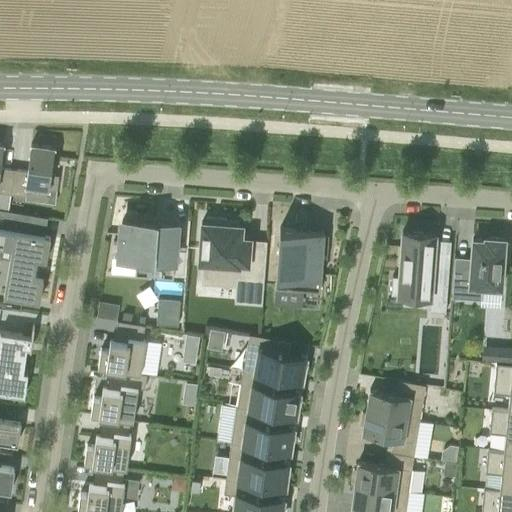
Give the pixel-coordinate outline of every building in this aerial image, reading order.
[(0,191),(11,193),(14,168),(1,166),(4,143),(0,142),(0,191)] [(14,168),(11,193),(25,195),(27,185),(57,189),(59,174),(51,173),(55,146),(31,143),(27,170),(14,168)] [(0,245),(12,247),(4,294),(39,301),(43,277),(34,275),(37,258),(46,259),(51,235),(32,232),(35,216),(47,218),(48,217),(0,208),(0,245)] [(201,283),(262,288),(261,301),(260,301),(260,303),(262,304),(267,240),(251,238),(251,237),(241,236),(242,224),(226,223),(227,218),(206,216),(206,221),(202,221),(199,261),(203,262),(201,283)] [(173,277),(177,223),(123,219),(120,257),(136,258),(135,274),(173,277)] [(280,227),(275,287),(320,290),(322,257),(327,257),(329,234),(324,234),(324,230),(307,229),(307,233),(297,232),(297,228),(280,227)] [(392,275),(391,293),(446,298),(450,250),(434,249),(435,233),(403,230),(399,275),(392,275)] [(452,296),(482,299),(482,286),(501,287),(503,260),(508,260),(509,243),(505,243),(505,238),(485,236),(485,239),(473,238),(471,267),(454,266),(452,296)] [(102,297),(99,312),(118,316),(121,301),(102,297)] [(178,325),(179,303),(164,302),(162,324),(178,325)] [(117,320),(114,340),(110,339),(109,349),(101,348),(98,366),(110,367),(140,372),(145,339),(142,338),(145,324),(117,320)] [(0,390),(25,394),(28,370),(23,370),(27,346),(30,346),(30,348),(31,348),(34,324),(33,324),(31,335),(0,330),(0,390)] [(209,344),(227,347),(230,328),(212,325),(209,344)] [(200,335),(187,333),(186,343),(198,346),(200,335)] [(306,356),(278,351),(280,339),(249,333),(243,369),(274,375),(302,379),(306,356)] [(511,361),(511,350),(503,349),(501,361),(511,361)] [(511,363),(497,362),(494,392),(509,394),(508,410),(511,410),(511,363)] [(223,366),(210,365),(209,373),(222,374),(223,366)] [(107,382),(107,387),(103,387),(101,397),(93,396),(91,413),(102,415),(130,419),(133,420),(138,387),(145,388),(147,373),(140,372),(110,367),(108,381),(107,381),(107,382)] [(243,369),(237,405),(268,410),(296,415),(299,391),(272,386),(274,375),(243,369)] [(366,410),(420,419),(426,384),(398,379),(396,393),(370,389),(366,410)] [(186,381),(185,390),(197,393),(199,383),(186,381)] [(290,450),(293,426),(265,422),(268,410),(237,405),(236,405),(231,441),(262,446),(290,450)] [(490,432),(506,433),(504,450),(511,450),(511,410),(508,410),(492,408),(490,432)] [(386,450),(414,455),(420,419),(366,410),(366,412),(362,411),(360,424),(364,424),(362,432),(389,436),(386,450)] [(102,415),(100,435),(96,435),(95,445),(86,444),(84,461),(96,463),(124,467),(126,467),(131,434),(128,433),(130,419),(102,415)] [(0,440),(17,443),(20,425),(21,419),(0,416),(0,440)] [(262,446),(231,441),(226,478),(257,482),(285,485),(288,462),(260,458),(262,446)] [(511,450),(504,450),(488,448),(486,472),(502,473),(500,489),(511,490),(511,450)] [(355,482),(409,490),(413,459),(414,455),(386,450),(384,464),(358,461),(357,469),(353,468),(351,480),(355,481),(355,482)] [(456,462),(445,461),(443,473),(455,475),(456,462)] [(78,509),(89,511),(98,511),(120,511),(124,481),(122,481),(124,467),(96,463),(93,483),(89,483),(88,493),(80,492),(78,509)] [(0,464),(0,488),(11,490),(14,467),(0,464)] [(187,478),(174,476),(173,488),(185,490),(187,478)] [(255,494),(257,482),(226,478),(224,492),(236,494),(233,511),(281,511),(283,497),(255,494)] [(201,481),(193,480),(192,491),(200,492),(201,481)] [(405,511),(409,490),(355,482),(352,504),(378,508),(377,511),(405,511)] [(511,511),(511,490),(500,489),(484,488),(482,511),(486,511),(511,511)]
